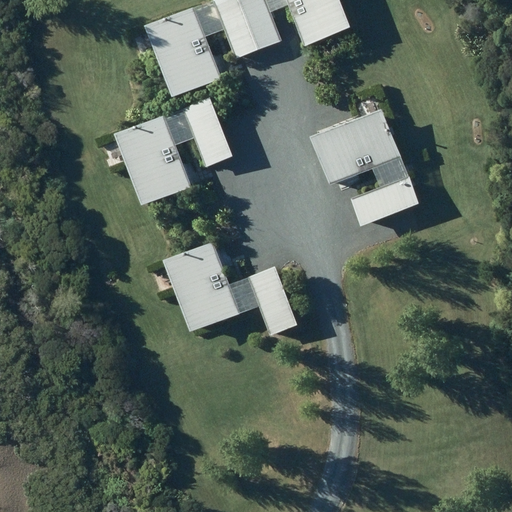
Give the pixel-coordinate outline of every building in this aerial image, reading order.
[(231,0),(157,30),(185,100),(230,82),(213,40),(232,33),(244,62),(268,52),(247,0),(231,0)] [(350,0),(247,0),(268,52),(289,44),(278,16),(297,8),(313,49),(362,30),(350,0)] [(218,102),(127,138),(155,207),(200,189),(184,149),(201,142),(212,169),(241,158),(218,102)] [(389,189),(360,200),(371,227),(428,205),(392,113),(322,140),(339,185),(381,169),(389,189)] [(179,262),(206,333),(266,309),(278,339),(307,328),(285,271),(241,288),(224,245),(179,262)]
